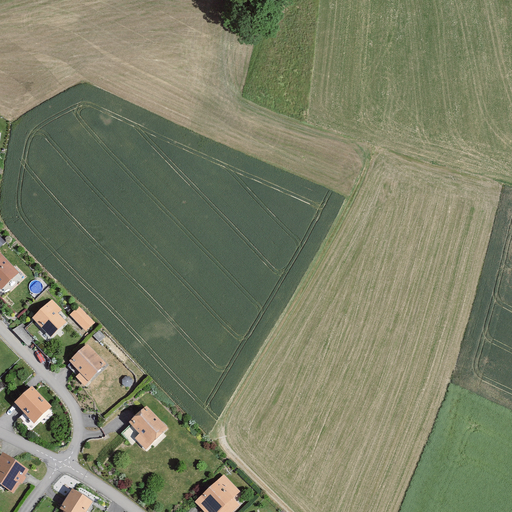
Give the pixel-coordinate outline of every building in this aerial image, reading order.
[(0,253),(0,286),(4,290),(20,273),(0,253)] [(52,300),(33,320),(53,339),(68,323),(58,313),(62,310),(52,300)] [(79,306),(70,315),(87,331),(95,322),(79,306)] [(23,341),(27,338),(19,327),(15,330),(23,341)] [(88,344),(70,362),(81,373),(77,378),(86,386),(108,365),(88,344)] [(34,388),(17,404),(36,424),(53,408),(34,388)] [(148,409),(123,435),(133,444),(137,440),(147,451),(169,429),(148,409)] [(4,455),(0,460),(0,485),(14,495),(30,471),(4,455)] [(224,474),(195,502),(205,511),(232,511),(239,505),(234,500),(242,492),(224,474)] [(87,511),(93,504),(74,492),(62,511),(64,511),(87,511)]
